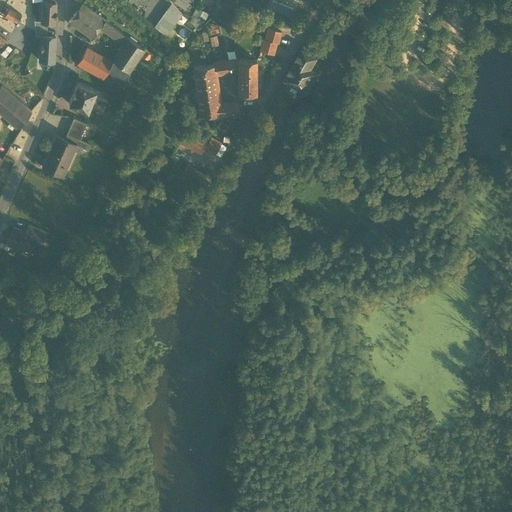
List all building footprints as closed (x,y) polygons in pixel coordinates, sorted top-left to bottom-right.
[(172,4),(181,13),(190,0),(175,0),(172,4)] [(273,0),(271,0),(269,7),(290,15),(293,8),(273,0)] [(153,25),(165,35),(181,13),(172,4),(171,2),(153,25)] [(47,22),(54,23),(54,22),(55,4),(42,3),(41,21),(41,22),(47,22)] [(68,22),(92,38),(100,27),(105,20),(81,3),(68,22)] [(196,7),(191,15),(203,22),(208,13),(196,7)] [(4,17),(17,23),(19,21),(22,16),(9,10),(4,17)] [(100,27),(112,36),(118,29),(117,29),(105,20),(100,27)] [(35,36),(41,36),(46,36),(47,29),(47,22),(41,22),(41,21),(37,21),(34,21),(34,28),(35,36)] [(268,27),(266,33),(279,37),(281,31),(268,27)] [(112,36),(123,43),(128,36),(118,29),(112,36)] [(266,33),(264,39),(276,42),(278,43),(279,37),(266,33)] [(39,61),(53,62),(54,52),(55,43),(55,37),(46,36),(41,36),(39,61)] [(123,43),(111,59),(128,70),(144,47),(128,36),(123,43)] [(273,54),(276,42),(264,39),(263,38),(260,50),(273,54)] [(102,76),(106,69),(110,61),(86,47),(77,62),(102,76)] [(301,88),(306,91),(317,72),(310,68),(316,56),(302,48),(285,79),(301,88)] [(212,61),(212,63),(213,69),(216,69),(217,72),(237,69),(237,58),(234,57),(212,61)] [(256,58),(237,58),(237,69),(237,92),(256,92),(256,58)] [(111,59),(110,61),(106,69),(121,80),(128,70),(111,59)] [(193,65),(194,78),(214,75),(213,73),(213,69),(212,63),(193,65)] [(194,78),(196,90),(215,87),(214,75),(194,78)] [(68,103),(87,111),(90,101),(93,103),(96,97),(98,90),(77,82),(74,90),(73,89),(71,95),(72,95),(68,103)] [(0,84),(0,112),(17,127),(31,110),(1,84),(0,84)] [(197,95),(198,101),(217,98),(215,87),(196,90),(196,92),(197,95)] [(96,97),(105,101),(108,94),(98,90),(96,97)] [(199,113),(219,112),(217,102),(217,98),(198,101),(198,103),(199,113)] [(238,100),(217,102),(219,112),(238,111),(238,100)] [(73,118),(66,133),(64,138),(73,142),(73,143),(76,145),(79,139),(79,138),(86,123),(73,118)] [(180,141),(185,144),(192,132),(187,129),(180,141)] [(197,135),(192,132),(185,144),(190,147),(197,135)] [(41,166),(60,173),(64,165),(73,143),(73,142),(64,138),(55,134),(41,166)] [(202,138),(197,135),(190,147),(195,150),(202,138)] [(211,136),(208,141),(204,148),(209,151),(216,139),(211,136)] [(208,141),(202,138),(195,150),(201,153),(204,148),(208,141)] [(221,142),(216,139),(209,151),(214,154),(221,142)] [(186,181),(192,185),(200,170),(188,163),(182,174),(188,177),(186,181)] [(30,238),(40,242),(44,231),(29,225),(25,232),(31,234),(30,238)] [(21,245),(26,247),(30,238),(31,234),(25,232),(13,227),(6,242),(18,247),(21,245)]
